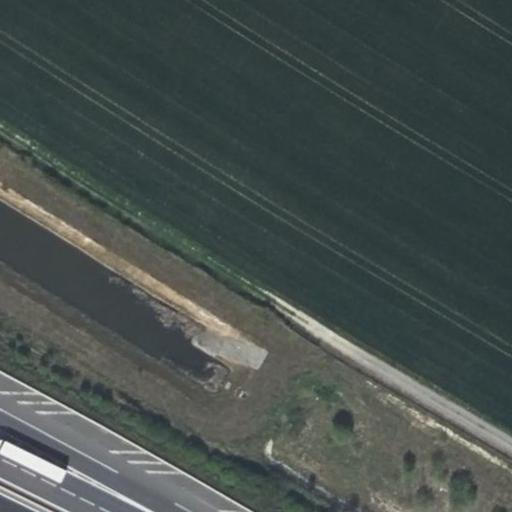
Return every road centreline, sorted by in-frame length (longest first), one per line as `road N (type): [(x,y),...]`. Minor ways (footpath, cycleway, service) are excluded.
road 1 (motorway): [(168,511),(0,419)]
road 2 (motorway): [(107,511),(0,457)]
